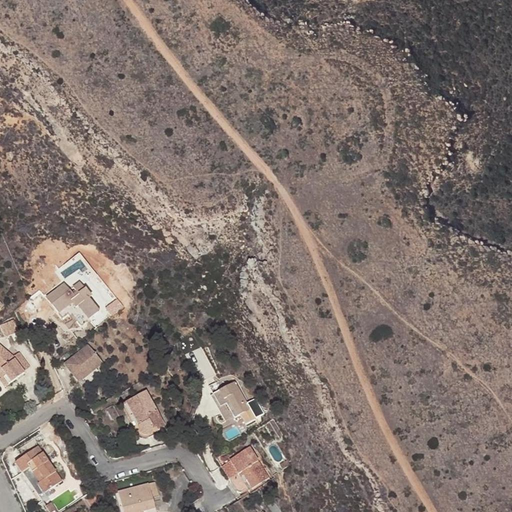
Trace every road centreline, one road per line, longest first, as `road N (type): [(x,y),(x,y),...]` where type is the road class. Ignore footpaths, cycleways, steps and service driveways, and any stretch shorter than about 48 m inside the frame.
road 1 (track): [(511,413),(307,227),(127,0)]
road 2 (track): [(429,511),(361,376),(307,227)]
road 3 (residential): [(59,402),(102,467),(181,449),(209,497)]
